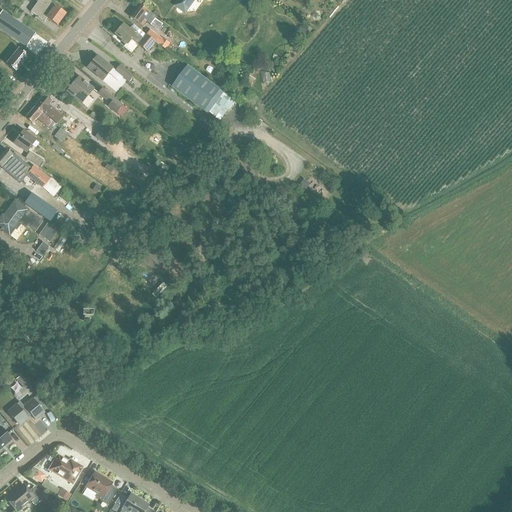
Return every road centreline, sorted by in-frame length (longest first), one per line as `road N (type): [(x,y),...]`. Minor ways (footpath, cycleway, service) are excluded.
road 1 (residential): [(190,511),(61,434),(0,482)]
road 2 (tertiary): [(0,123),(101,0)]
